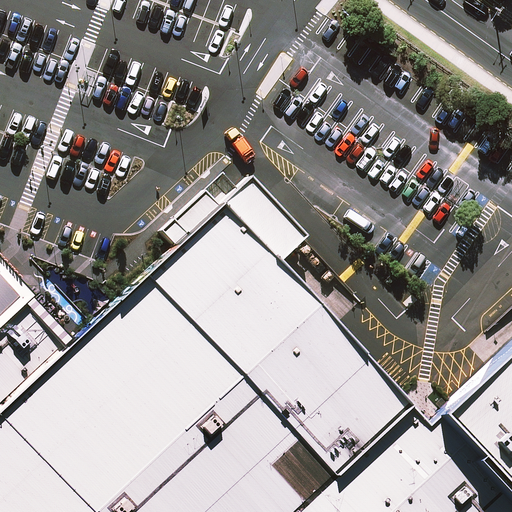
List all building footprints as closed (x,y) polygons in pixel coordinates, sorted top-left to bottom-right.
[(129,0),(94,0),(85,24),(115,36),(129,0)] [(43,86),(23,31),(4,13),(0,16),(0,74),(10,100),(43,86)] [(125,65),(106,49),(77,83),(96,99),(125,65)] [(46,163),(32,153),(17,175),(31,184),(46,163)] [(423,409),(417,415),(410,409),(406,404),(401,399),(269,254),(274,248),(283,240),(293,231),(244,170),(230,183),(218,170),(159,227),(171,239),(143,265),(66,337),(31,300),(0,266),(0,511),(511,511),(511,325),(428,405),(423,409)] [(0,227),(13,210),(0,200),(0,227)]
